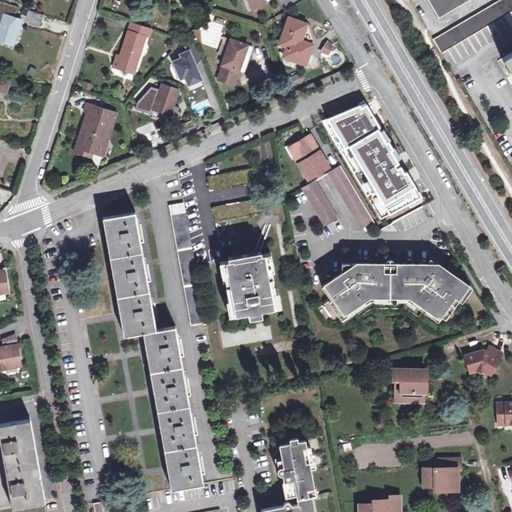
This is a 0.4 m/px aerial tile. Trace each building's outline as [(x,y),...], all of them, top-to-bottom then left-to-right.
[(0,0),(0,24),(3,14),(14,17),(19,6),(0,0)] [(248,0),(252,9),(268,3),(273,0),(248,0)] [(429,0),(439,16),(467,0),(429,0)] [(511,0),(498,0),(433,39),(441,52),(511,10),(511,0)] [(39,26),(43,15),(29,10),(25,21),(39,26)] [(511,10),(441,52),(449,66),(484,45),(488,43),(511,28),(511,10)] [(0,41),(13,45),(19,26),(21,20),(14,17),(3,14),(0,24),(0,41)] [(279,44),(284,58),(304,64),(311,45),(301,41),(306,24),(289,18),(279,44)] [(116,67),(135,73),(150,27),(129,21),(126,30),(129,31),(116,67)] [(166,47),(171,51),(181,41),(175,37),(166,47)] [(239,71),(248,46),(231,40),(222,64),(223,65),(218,76),(234,82),(237,74),(228,71),(229,67),(239,70),(239,71)] [(321,51),(329,55),(334,45),(330,42),(328,40),(321,51)] [(189,49),(180,54),(181,57),(173,61),(181,80),(186,78),(189,86),(202,80),(204,80),(198,64),(201,61),(194,44),(188,47),(189,49)] [(511,51),(497,60),(508,77),(511,83),(511,51)] [(0,90),(6,93),(10,81),(0,77),(0,90)] [(293,80),(286,83),(289,90),(296,88),(293,80)] [(179,90),(162,83),(159,89),(152,88),(138,103),(137,108),(153,112),(153,110),(169,115),(171,114),(179,90)] [(86,155),(87,151),(94,153),(103,156),(117,113),(96,106),(88,103),(85,112),(87,113),(74,151),(86,155)] [(366,103),(323,121),(381,218),(424,198),(366,103)] [(143,143),(158,137),(152,122),(137,128),(143,143)] [(309,134),(291,144),(297,153),(294,155),(307,177),(313,174),(319,170),(324,167),(315,152),(316,151),(315,148),(317,147),(309,134)] [(156,140),(158,145),(168,141),(165,136),(156,140)] [(340,164),(328,171),(360,226),(372,218),(352,185),(340,164)] [(259,180),(256,166),(207,175),(210,190),(259,180)] [(319,170),(313,174),(315,178),(322,175),(319,170)] [(336,215),(315,179),(302,186),(324,223),(336,215)] [(216,219),(265,211),(262,196),(213,205),(216,219)] [(169,205),(170,213),(186,211),(184,202),(169,205)] [(171,489),(204,483),(176,325),(157,328),(135,211),(103,217),(124,334),(143,331),(171,489)] [(186,211),(170,213),(191,323),(206,321),(198,276),(186,211)] [(228,255),(228,259),(222,260),(219,260),(223,279),(225,278),(229,297),(226,298),(229,313),(248,310),(249,316),(263,314),(262,307),(280,304),(278,289),(274,289),(271,269),(274,269),(270,251),(260,253),(260,249),(228,255)] [(473,287),(473,285),(443,264),(358,263),(345,272),(324,286),(334,299),(332,301),(329,301),(324,304),(326,306),(319,311),(327,323),(337,317),(345,320),(374,300),(409,301),(407,305),(416,311),(418,307),(441,322),(444,319),(450,319),(461,301),(466,301),(475,288),(473,287)] [(358,263),(345,263),(345,272),(358,263)] [(4,346),(2,346),(2,349),(0,349),(0,368),(19,365),(14,333),(3,337),(4,346)] [(482,350),(464,355),(469,372),(476,370),(482,370),(489,374),(501,353),(493,349),(490,354),(485,352),(482,350)] [(401,381),(401,401),(421,402),(422,391),(424,391),(424,370),(393,370),(393,380),(401,381)] [(392,401),(401,401),(401,381),(393,380),(392,401)] [(511,402),(496,403),(496,424),(511,423),(511,402)] [(29,435),(27,419),(0,424),(2,432),(0,432),(0,506),(44,499),(40,476),(36,477),(35,470),(31,446),(34,445),(33,440),(32,434),(29,435)] [(289,440),(279,442),(282,462),(281,462),(280,462),(279,463),(278,463),(278,464),(277,464),(277,465),(277,466),(276,466),(276,467),(276,468),(276,469),(277,470),(278,471),(279,472),(281,472),(282,472),(284,480),(293,479),(300,477),(298,470),(306,468),(304,461),(313,459),(312,452),(310,444),(307,444),(302,445),(300,438),(306,437),(302,419),(286,422),(289,440)] [(281,462),(282,462),(279,442),(272,443),(276,468),(276,467),(276,466),(277,466),(277,465),(277,464),(278,464),(278,463),(279,463),(280,462),(281,462)] [(304,461),(306,468),(311,468),(315,467),(313,459),(304,461)] [(436,466),(423,466),(423,482),(435,482),(434,489),(455,489),(456,468),(459,468),(459,459),(436,459),(436,466)] [(300,477),(293,479),(295,493),(296,497),(312,494),(315,493),(311,468),(306,468),(298,470),(300,477)] [(286,495),(295,493),(293,479),(284,480),(284,485),(286,495)] [(314,511),(312,494),(296,497),(295,493),(286,495),(287,498),(286,499),(284,499),(283,501),(283,503),(283,504),(259,508),(260,511),(314,511)] [(396,511),(397,495),(387,495),(387,503),(384,502),(384,500),(370,500),(370,504),(358,504),(358,511),(396,511)] [(93,508),(93,511),(102,511),(103,510),(101,501),(92,503),(93,508)]
